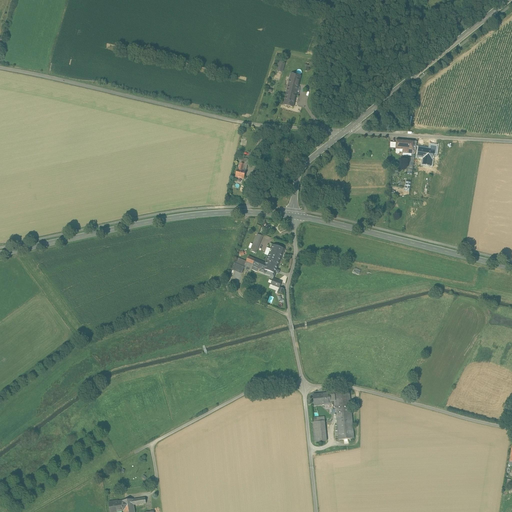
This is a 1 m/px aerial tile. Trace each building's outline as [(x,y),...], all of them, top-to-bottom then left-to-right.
[(283,68),(277,66),(274,78),(279,80),(283,68)] [(301,76),(291,73),(286,93),(296,96),(301,76)] [(286,93),(284,105),(293,108),(296,96),(286,93)] [(414,141),(396,140),(396,149),(403,149),(409,150),(413,150),(414,141)] [(430,150),(419,149),(418,157),(428,159),(430,150)] [(244,164),(240,164),(239,170),(237,169),(235,177),(244,179),(246,171),(243,171),(244,164)] [(258,235),(251,251),(256,253),(262,237),(258,235)] [(285,249),(273,245),(265,264),(263,269),(275,274),(285,249)] [(265,264),(249,257),(245,265),(250,267),(251,264),(263,269),(265,264)] [(282,282),(273,279),(271,284),(279,288),(282,282)] [(323,394),(313,396),(314,404),(321,403),(321,405),(330,404),(331,404),(330,396),(330,393),(323,394)] [(349,393),(334,394),(336,410),(339,440),(354,438),(349,393)] [(325,421),(313,423),(315,443),(327,441),(325,421)] [(133,500),(122,501),(123,511),(124,511),(134,510),(134,505),(146,503),(145,498),(133,500)] [(122,502),(116,503),(115,501),(109,502),(110,511),(116,511),(117,511),(123,511),(122,502)]
